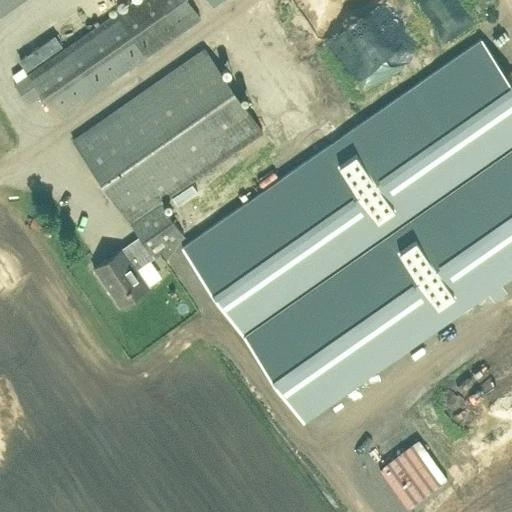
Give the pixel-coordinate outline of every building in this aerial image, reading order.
[(0,0),(0,14),(20,0),(0,0)] [(40,93),(56,116),(199,16),(187,0),(131,0),(26,74),(14,83),(27,102),(40,93)] [(343,41),(353,35),(341,16),(331,22),(343,41)] [(511,274),(511,83),(480,38),(181,246),(215,294),(212,296),(219,307),(222,305),(302,420),(511,274)] [(72,139),(129,222),(139,235),(92,267),(119,305),(147,285),(136,268),(183,235),(159,201),(261,130),(204,47),(72,139)] [(345,57),(364,97),(385,87),(366,47),(345,57)]
